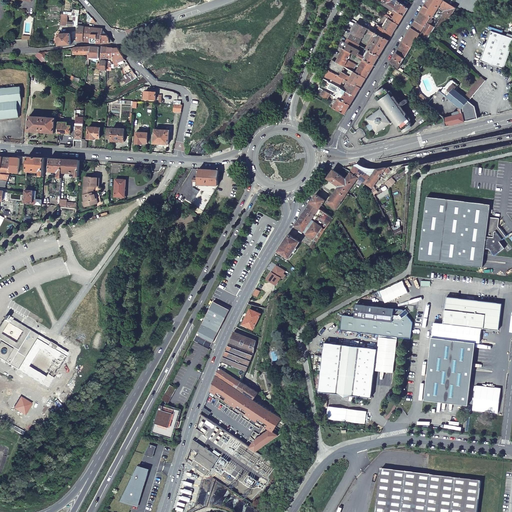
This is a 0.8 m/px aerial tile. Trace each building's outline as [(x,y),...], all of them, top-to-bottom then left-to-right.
[(384,1),(382,4),(390,8),(396,12),(403,17),(408,8),(399,2),(399,1),(398,0),(397,1),(395,0),(385,0),(384,1)] [(428,0),(421,11),(430,17),(431,18),(432,17),(431,16),(438,6),(428,0)] [(449,19),(456,8),(442,0),(428,0),(438,6),(445,11),(442,15),(449,19)] [(415,22),(424,27),(429,19),(430,17),(421,11),(415,22)] [(384,16),(389,19),(399,24),(403,17),(396,12),(393,17),(391,17),(385,14),(384,16)] [(96,22),(88,13),(87,14),(86,22),(89,24),(94,24),(96,22)] [(449,19),(442,15),(434,28),(427,39),(445,45),(454,31),(445,25),(449,19)] [(389,19),(383,28),(393,34),(399,24),(389,19)] [(424,27),(418,36),(421,37),(427,39),(434,28),(430,25),(433,21),(429,19),(424,27)] [(369,33),(371,30),(367,28),(359,24),(357,22),(352,31),(363,37),(366,31),(369,33)] [(403,41),(412,47),(416,40),(418,36),(424,27),(415,22),(403,41)] [(375,33),(377,33),(389,40),(393,34),(383,28),(379,26),(379,27),(375,33)] [(85,29),(83,42),(91,42),(91,35),(96,35),(102,35),(107,36),(102,29),(85,29)] [(492,30),(482,56),(506,63),(511,46),(511,37),(507,36),(492,30)] [(389,40),(377,33),(368,49),(369,50),(380,55),(389,40)] [(70,34),(58,34),(58,45),(71,45),(70,41),(70,34)] [(350,34),(348,39),(358,44),(361,40),(350,34)] [(113,42),(107,36),(102,35),(102,44),(113,43),(113,42)] [(37,46),(36,39),(21,41),(22,48),(37,46)] [(374,65),(380,55),(369,50),(368,51),(369,52),(366,57),(360,53),(361,51),(342,41),(339,46),(343,48),(351,52),(364,59),(374,65)] [(401,45),(409,51),(412,47),(403,41),(401,45)] [(396,53),(405,58),(409,51),(401,45),(396,53)] [(93,61),(99,62),(100,48),(91,47),(90,55),(89,59),(93,59),(93,61)] [(347,60),(351,52),(343,48),(337,62),(344,66),(347,60)] [(114,62),(117,62),(125,60),(124,58),(118,49),(114,49),(114,60),(114,62)] [(40,60),(41,60),(44,57),(39,52),(36,54),(40,60)] [(396,53),(394,57),(402,63),(405,58),(396,53)] [(506,63),(482,56),(481,60),(504,69),(506,63)] [(393,66),(398,69),(402,63),(394,57),(389,64),(393,66)] [(144,58),(137,64),(145,74),(149,73),(150,69),(148,67),(150,66),(144,58)] [(356,73),(366,78),(374,65),(364,59),(360,67),(359,67),(358,68),(359,69),(356,73)] [(333,60),(328,70),(361,87),(366,78),(356,73),(355,72),(352,78),(342,72),(344,66),(337,62),(333,60)] [(344,66),(353,71),(356,65),(351,62),(347,60),(344,66)] [(126,80),(137,76),(133,70),(123,74),(126,80)] [(349,84),(346,90),(356,96),(361,87),(328,70),(325,76),(341,84),(343,81),(349,84)] [(481,77),(467,94),(471,97),(485,80),(481,77)] [(421,93),(419,97),(445,118),(445,120),(446,126),(464,121),(461,109),(462,108),(443,93),(453,80),(453,79),(451,80),(445,86),(445,89),(443,89),(441,91),(439,90),(430,100),(421,93)] [(464,121),(477,118),(474,105),(468,101),(454,89),(458,84),(453,80),(443,93),(462,108),(461,109),(464,121)] [(339,91),(341,88),(331,82),(328,87),(336,91),(339,91)] [(319,87),(316,93),(327,99),(330,94),(319,87)] [(0,119),(17,118),(20,100),(19,88),(0,89),(0,119)] [(335,96),(339,98),(350,105),(356,96),(346,90),(341,88),(339,91),(343,94),(342,96),(336,93),(335,96)] [(408,122),(398,108),(401,106),(403,105),(404,106),(408,103),(408,102),(408,101),(408,100),(407,99),(405,99),(401,102),(401,103),(400,104),(397,106),(387,93),(385,90),(377,95),(385,107),(389,112),(390,114),(394,119),(402,131),(410,125),(408,122)] [(388,92),(387,93),(397,106),(400,104),(390,90),(388,92)] [(174,104),(181,105),(182,98),(174,97),(174,104)] [(328,100),(325,103),(345,114),(350,105),(339,98),(335,104),(328,100)] [(411,120),(401,106),(398,108),(408,122),(409,121),(411,120)] [(390,123),(386,117),(384,115),(380,109),(367,119),(370,123),(367,125),(370,130),(373,128),(377,133),(390,123)] [(30,117),(28,131),(54,133),(55,118),(30,117)] [(63,118),(59,117),(58,135),(64,136),(64,134),(70,134),(71,126),(67,126),(67,123),(63,123),(63,118)] [(83,124),(75,123),(74,139),(82,139),(83,124)] [(88,128),(87,139),(95,140),(95,139),(99,139),(100,128),(88,128)] [(112,130),(106,130),(105,140),(111,140),(111,142),(117,142),(117,141),(123,141),(124,130),(112,129),(112,130)] [(155,136),(154,136),(154,144),(159,144),(159,143),(162,143),(162,144),(168,144),(169,131),(155,130),(155,136)] [(148,133),(136,133),(136,144),(143,144),(143,143),(148,143),(148,133)] [(19,172),(20,156),(17,156),(17,158),(12,158),(10,172),(19,172)] [(2,171),(2,174),(10,174),(10,172),(12,158),(3,157),(2,168),(2,171)] [(26,171),(44,172),(45,158),(28,157),(26,171)] [(61,175),(61,172),(62,159),(50,158),(49,171),(58,172),(58,177),(61,177),(61,175)] [(75,180),(79,180),(80,161),(62,159),(61,172),(75,172),(75,180)] [(363,180),(365,182),(370,186),(374,194),(376,192),(374,187),(384,173),(387,169),(379,170),(375,171),(370,170),(367,170),(365,169),(362,167),(361,166),(359,164),(358,164),(356,165),(356,167),(352,172),(359,177),(363,180)] [(193,184),(217,185),(218,171),(198,169),(197,178),(192,178),(191,182),(193,182),(193,184)] [(344,198),(348,200),(352,194),(349,191),(359,177),(352,172),(348,178),(334,169),(328,178),(340,186),(328,202),(337,208),(344,198)] [(0,179),(1,179),(0,183),(0,185),(6,187),(10,174),(2,174),(0,173),(0,179)] [(93,193),(94,187),(94,182),(95,183),(96,178),(85,177),(83,198),(84,202),(83,203),(84,208),(96,205),(95,200),(97,199),(96,195),(92,195),(92,194),(93,193)] [(114,197),(122,197),(123,189),(125,189),(126,180),(115,179),(114,197)] [(24,203),(32,204),(33,190),(28,190),(28,186),(25,186),(25,192),(24,203)] [(192,186),(184,198),(190,202),(198,190),(192,186)] [(327,200),(317,194),(312,202),(324,210),(326,208),(323,206),(327,200)] [(490,205),(426,198),(419,261),(483,268),(485,250),(490,250),(495,257),(505,249),(500,242),(502,240),(503,241),(507,238),(498,227),(499,219),(489,218),(490,205)] [(318,241),(335,218),(324,210),(312,202),(295,226),(301,230),(307,234),(318,241)] [(293,230),(279,250),(291,257),(295,252),(296,252),(299,248),(297,248),(301,242),(295,238),(298,234),(293,230)] [(277,284),(286,270),(278,264),(275,269),(275,270),(274,272),(273,271),(268,278),(277,284)] [(503,306),(448,299),(445,325),(500,333),(503,306)] [(215,300),(197,334),(214,342),(226,318),(225,317),(229,309),(218,303),(219,303),(215,300)] [(402,309),(356,304),(354,318),(342,316),(340,331),(410,339),(412,322),(402,309)] [(252,308),(244,324),(254,328),(262,313),(252,308)] [(36,335),(5,316),(0,323),(0,358),(16,369),(36,335)] [(234,334),(220,367),(241,380),(254,351),(256,340),(235,331),(234,334)] [(477,345),(433,341),(427,404),(471,408),(477,345)] [(376,350),(324,344),(319,394),(371,400),(374,372),(376,351),(376,350)] [(395,353),(376,351),(374,372),(392,374),(395,353)] [(220,367),(217,376),(252,398),(257,391),(241,380),(220,367)] [(255,442),(251,448),(257,452),(266,444),(274,438),(290,425),(252,398),(217,376),(211,391),(271,431),(255,442)] [(162,404),(153,431),(172,438),(176,427),(178,428),(180,421),(178,421),(181,411),(162,404)] [(204,408),(202,414),(208,418),(211,413),(204,408)] [(196,441),(194,440),(192,448),(200,454),(198,457),(213,467),(219,458),(196,441)] [(151,444),(145,454),(153,456),(157,446),(151,444)] [(193,463),(208,474),(213,467),(198,457),(193,463)] [(202,473),(206,476),(208,474),(193,463),(192,466),(202,473)] [(133,502),(138,504),(150,469),(139,465),(121,499),(133,502)] [(475,511),(478,485),(426,479),(379,474),(374,511),(475,511)]
